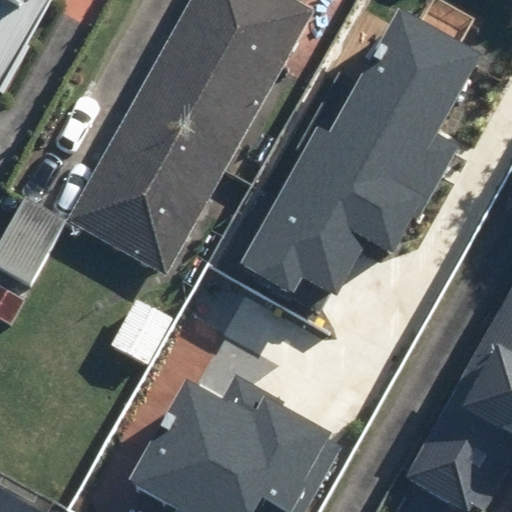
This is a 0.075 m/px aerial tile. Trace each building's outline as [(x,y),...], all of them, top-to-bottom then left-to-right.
[(0,0),(0,97),(4,99),(40,35),(28,28),(43,0),(0,0)] [(165,278),(309,17),(278,0),(191,0),(68,224),(165,278)] [(232,277),(321,326),(461,75),(373,26),(232,277)] [(0,275),(31,292),(65,229),(18,203),(0,236),(0,275)] [(511,273),(427,432),(511,477),(511,273)] [(173,320),(136,300),(107,352),(143,373),(173,320)] [(104,508),(112,511),(289,511),(324,445),(176,369),(104,508)] [(0,511),(17,511),(0,503),(0,511)]
